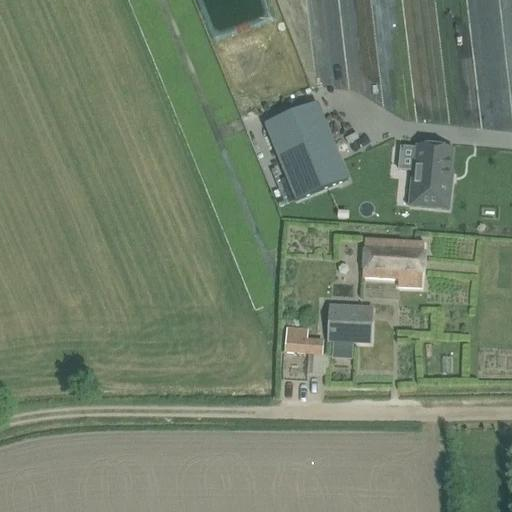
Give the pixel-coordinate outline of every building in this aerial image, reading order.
[(318,105),(265,127),(296,202),(349,181),(318,105)] [(413,179),(410,207),(449,211),(452,183),(450,183),(453,151),(418,147),(414,179),(413,179)] [(399,287),(402,288),(422,289),(425,245),(366,241),(363,279),(399,282),(399,287)] [(329,342),(371,344),(373,311),(331,309),(329,342)] [(288,329),(287,356),(305,356),(323,357),(324,341),(306,340),(306,330),(288,329)]
